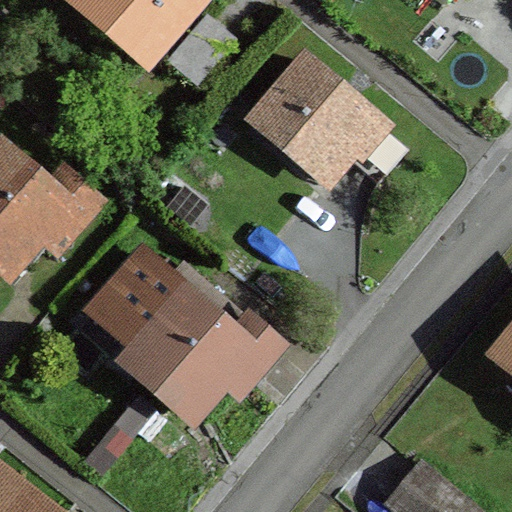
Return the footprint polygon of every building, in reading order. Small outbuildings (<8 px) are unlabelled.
[(169,24),(175,29),(199,2),(196,0),(84,0),(144,52),(169,24)] [(206,18),(167,62),(195,86),(233,41),(206,18)] [(344,148),(381,179),(407,148),(305,63),(256,121),(320,176),(344,148)] [(57,218),(72,231),(95,204),(63,176),(49,192),(0,150),(0,259),(12,270),(57,218)] [(226,381),(241,394),(279,350),(247,321),(232,338),(143,260),(100,310),(142,346),(131,359),(196,415),(226,381)] [(394,505),(402,511),(472,511),(423,470),(394,505)] [(0,511),(40,511),(0,480),(0,511)]
